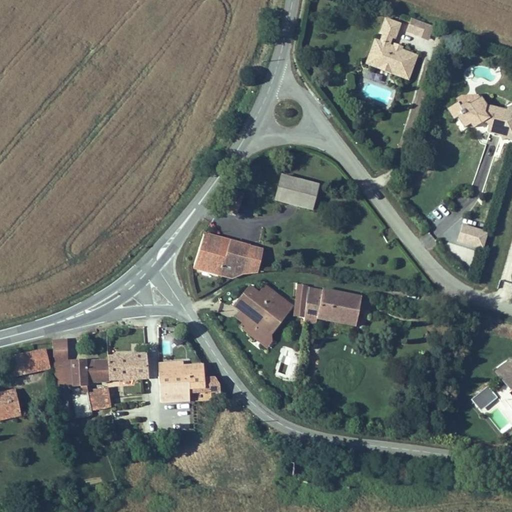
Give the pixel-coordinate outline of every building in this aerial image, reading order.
[(401,24),(385,17),(379,33),(382,34),(380,41),(378,41),(371,60),(380,64),(378,69),(392,74),(393,71),(410,77),(418,56),(403,50),(404,48),(394,44),(393,47),(390,46),(393,38),(395,39),(401,24)] [(434,27),(411,18),(406,32),(429,41),(434,27)] [(366,64),(378,69),(380,64),(371,60),(378,41),(375,40),(366,64)] [(393,71),(392,74),(409,80),(410,77),(393,71)] [(504,112),(483,107),(478,101),(469,107),(461,105),(457,108),(454,105),(444,112),(450,121),(454,119),(460,128),(465,125),(469,130),(475,126),(478,125),(479,125),(480,125),(483,126),(484,127),(484,128),(484,129),(482,131),(482,132),(485,136),(498,139),(501,128),(505,125),(502,120),(504,112)] [(320,185),(282,175),(275,201),(313,211),(320,185)] [(244,193),(233,189),(226,211),(237,215),(244,193)] [(489,233),(463,224),(457,242),(484,251),(489,233)] [(232,241),(205,234),(193,270),(222,276),(232,241)] [(251,246),(232,241),(222,276),(231,278),(235,276),(238,275),(243,274),(251,246)] [(263,250),(251,246),(243,274),(258,274),(263,250)] [(268,339),(293,305),(265,284),(258,293),(248,285),(238,299),(248,307),(244,311),(254,318),(249,324),(268,339)] [(310,288),(301,287),(295,316),(304,318),(309,291),(310,288)] [(324,294),(309,291),(304,318),(304,320),(316,323),(317,317),(356,325),(358,315),(362,316),(365,314),(367,302),(365,299),(325,291),(324,294)] [(248,307),(238,299),(231,307),(238,312),(233,318),(242,324),(239,328),(267,349),(272,342),(268,339),(249,324),(254,318),(244,311),(248,307)] [(368,317),(371,300),(365,299),(367,302),(365,314),(362,316),(368,317)] [(53,363),(55,386),(72,386),(72,387),(80,387),(88,387),(88,383),(109,383),(108,360),(68,361),(67,339),(53,340),(53,363)] [(45,350),(22,355),(26,374),(50,369),(45,350)] [(108,360),(109,383),(109,384),(140,383),(140,380),(148,380),(147,353),(131,354),(131,355),(108,356),(108,360)] [(26,374),(22,355),(7,359),(12,377),(26,374)] [(299,374),(300,357),(293,356),(291,374),(299,374)] [(511,360),(498,371),(503,377),(511,370),(511,360)] [(160,363),(161,403),(222,401),(221,386),(213,373),(205,373),(205,364),(184,365),(184,362),(160,363)] [(511,370),(503,377),(511,389),(511,370)] [(488,386),(471,400),(480,411),(497,397),(488,386)] [(108,388),(89,390),(91,411),(111,409),(108,388)] [(16,390),(0,392),(0,417),(12,415),(12,419),(21,417),(16,390)] [(67,392),(59,393),(62,414),(70,413),(67,392)] [(505,413),(493,416),(498,433),(509,430),(505,413)]
